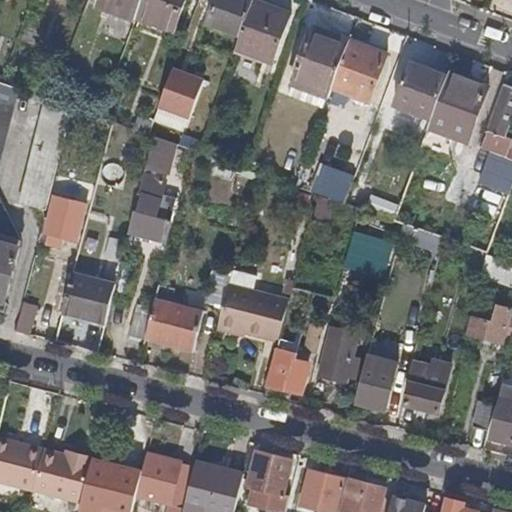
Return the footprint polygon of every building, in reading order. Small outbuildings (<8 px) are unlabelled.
[(101,0),(99,7),(137,22),(137,20),(144,0),(101,0)] [(144,0),(137,20),(175,33),(187,0),(144,0)] [(242,36),(255,2),(248,0),(217,0),(209,24),(242,36)] [(242,36),(237,50),(273,64),(291,16),(255,2),(242,36)] [(292,85),(329,99),(333,90),(350,42),(313,29),(292,85)] [(350,42),(333,90),(368,103),(387,56),(350,42)] [(396,105),(432,118),(447,78),(410,64),(396,105)] [(182,133),(203,82),(168,67),(146,118),(182,133)] [(432,118),(428,129),(468,142),(487,88),(449,74),(447,78),(432,118)] [(0,166),(19,90),(1,84),(0,83),(0,166)] [(481,151),(511,161),(511,151),(507,149),(511,141),(505,138),(511,120),(511,84),(508,83),(481,151)] [(20,205),(46,212),(72,109),(51,102),(48,100),(20,205)] [(146,169),(163,173),(170,144),(153,138),(146,169)] [(335,203),(346,207),(355,182),(338,176),(329,201),(335,203)] [(166,182),(144,177),(129,234),(166,243),(171,222),(156,218),(162,196),(166,182)] [(185,186),(181,199),(195,203),(199,189),(185,186)] [(177,200),(162,196),(156,218),(171,222),(177,200)] [(44,218),(38,242),(62,248),(64,240),(74,242),(85,206),(53,198),(48,219),(44,218)] [(329,227),(335,203),(321,200),(314,225),(329,227)] [(0,313),(5,315),(23,243),(0,237),(0,313)] [(314,275),(322,244),(309,241),(301,271),(314,275)] [(382,279),(387,257),(362,250),(360,260),(349,257),(347,269),(382,279)] [(64,315),(106,326),(116,287),(74,277),(64,315)] [(231,286),(219,327),(278,342),(289,301),(231,286)] [(150,319),(145,340),(194,353),(205,311),(156,298),(150,319)] [(503,345),(511,310),(498,307),(497,309),(487,306),(483,320),(473,318),(469,335),(503,345)] [(15,333),(30,336),(36,313),(21,309),(15,333)] [(128,336),(145,340),(150,319),(133,315),(128,336)] [(305,357),(315,360),(323,331),(310,328),(304,357),(305,357)] [(352,360),(358,337),(332,330),(320,377),(346,384),(347,380),(358,382),(363,362),(352,360)] [(276,349),(266,387),(302,396),(307,377),(305,357),(304,357),(276,349)] [(451,373),(454,358),(445,356),(441,370),(451,373)] [(368,359),(356,404),(388,411),(400,367),(368,359)] [(414,362),(411,374),(413,374),(431,379),(434,367),(414,362)] [(431,379),(413,374),(410,385),(428,389),(430,383),(431,379)] [(439,384),(430,383),(428,389),(410,385),(405,407),(438,415),(444,393),(437,392),(439,384)] [(493,438),(511,443),(511,403),(503,401),(493,438)] [(473,430),(488,434),(495,408),(480,404),(473,430)] [(37,485),(46,450),(13,442),(12,446),(0,443),(0,485),(35,494),(37,485)] [(74,457),(77,449),(70,446),(67,455),(74,457)] [(85,498),(93,466),(96,454),(77,449),(74,457),(67,455),(46,450),(37,485),(85,498)] [(275,511),(288,511),(292,497),(284,495),(293,461),(258,452),(249,486),(255,488),(253,493),(260,495),(256,507),(275,511)] [(184,511),(185,509),(172,507),(184,464),(150,455),(139,498),(170,506),(167,511),(184,511)] [(235,511),(245,476),(197,463),(185,509),(184,511),(235,511)] [(134,506),(141,478),(93,466),(85,498),(81,511),(103,511),(106,499),(134,506)] [(302,507),(322,511),(337,511),(346,479),(311,470),(302,507)] [(380,511),(387,490),(351,481),(343,511),(380,511)] [(439,511),(426,510),(427,506),(395,498),(391,511),(439,511)] [(476,511),(465,509),(466,503),(450,499),(446,511),(476,511)]
